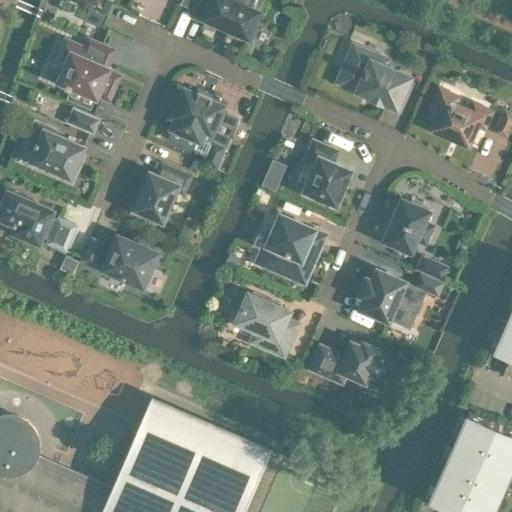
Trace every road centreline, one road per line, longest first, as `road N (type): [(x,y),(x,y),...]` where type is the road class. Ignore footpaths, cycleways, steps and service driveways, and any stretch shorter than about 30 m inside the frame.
road 1 (residential): [(392,146),(174,42)]
road 2 (residential): [(174,42),(105,199)]
road 3 (residential): [(392,146),(330,298)]
road 4 (residential): [(511,209),(392,146)]
